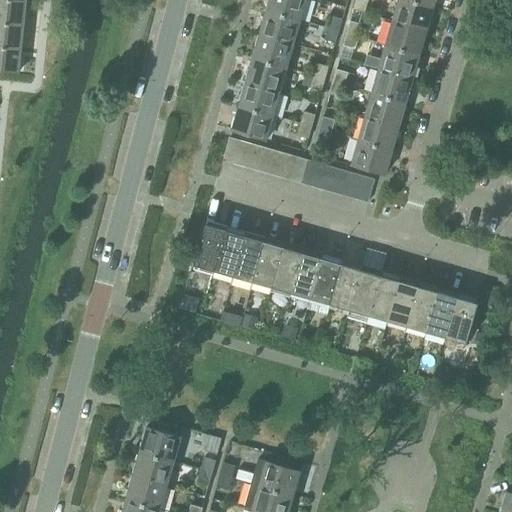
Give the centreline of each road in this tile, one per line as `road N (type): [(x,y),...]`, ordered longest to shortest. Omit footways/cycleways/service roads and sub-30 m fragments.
road 1 (residential): [(43,511),(175,0)]
road 2 (residential): [(403,237),(471,0)]
road 3 (residential): [(219,183),(403,237)]
